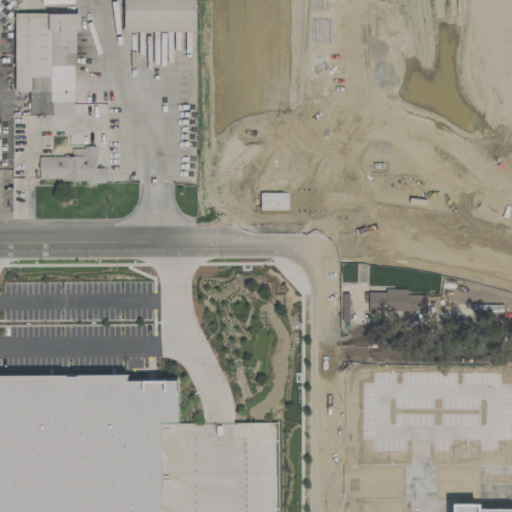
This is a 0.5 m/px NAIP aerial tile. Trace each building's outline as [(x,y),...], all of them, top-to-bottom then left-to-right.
[(121,0),(121,31),(193,32),(193,0),(121,0)] [(72,115),(72,31),(77,31),(77,13),(13,13),(13,91),(28,91),(28,115),(72,115)] [(435,111),(396,111),(394,160),(434,161),(435,111)] [(38,156),(37,180),(84,180),(84,185),(95,185),(95,180),(103,181),(104,168),(94,168),(95,146),(83,145),(83,156),(38,156)] [(366,290),(366,310),(425,311),(425,295),(406,295),(406,290),(366,290)] [(0,511),(151,511),(150,417),(182,417),(182,361),(0,362),(0,511)] [(511,511),(511,492),(457,492),(456,511),(511,511)]
